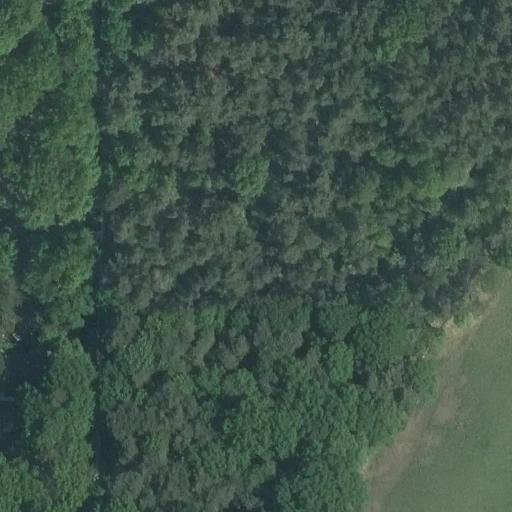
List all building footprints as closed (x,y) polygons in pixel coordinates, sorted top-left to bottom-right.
[(53,49),(10,61),(14,75),(41,68),(47,87),(62,82),(53,49)] [(0,172),(0,212),(1,215),(36,197),(28,181),(9,190),(0,172)] [(43,340),(54,329),(26,303),(9,320),(26,336),(32,330),(43,340)] [(16,382),(5,382),(6,402),(50,400),(48,354),(31,354),(31,359),(15,359),(16,382)] [(35,414),(0,416),(0,432),(16,431),(18,445),(37,443),(35,414)]
